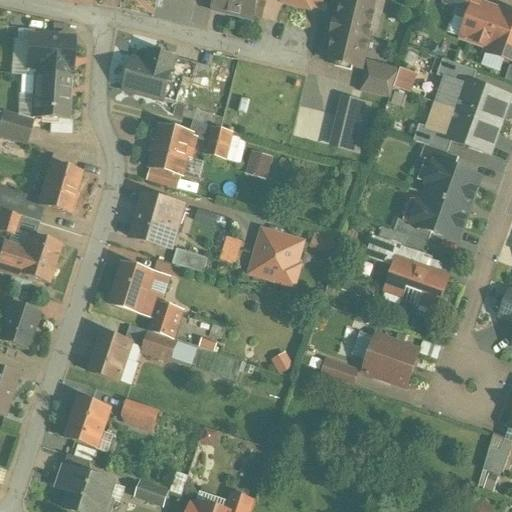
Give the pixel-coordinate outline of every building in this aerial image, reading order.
[(213,0),(211,11),(254,21),(258,0),(213,0)] [(283,0),(283,2),(309,8),(311,0),(283,0)] [(311,0),(309,8),(322,11),(324,0),(311,0)] [(375,0),(342,0),(337,3),(341,10),(338,19),(337,19),(332,39),(333,39),(328,62),(361,70),(371,29),(377,31),(382,6),(374,4),(375,0)] [(480,0),(446,0),(445,3),(471,13),(475,4),(479,5),(480,0)] [(479,5),(475,4),(471,13),(462,39),(488,49),(486,54),(511,62),(511,14),(501,11),(501,13),(479,5)] [(57,41),(53,36),(44,36),(40,40),(29,39),(27,67),(38,67),(37,76),(68,78),(69,69),(70,70),(72,46),(68,41),(57,41)] [(147,64),(133,60),(124,91),(163,102),(176,105),(183,80),(182,80),(186,64),(150,53),(147,64)] [(476,73),(443,61),(437,77),(461,86),(463,82),(472,85),(476,73)] [(198,67),(186,64),(182,80),(183,80),(194,83),(198,67)] [(399,73),(367,65),(361,92),(379,97),(390,100),(399,73)] [(37,76),(36,76),(33,119),(51,121),(69,122),(69,121),(70,101),(68,101),(69,78),(37,76)] [(472,85),(463,82),(461,86),(461,89),(453,111),(499,127),(509,99),(472,85)] [(361,92),(354,91),(351,105),(376,111),(379,97),(361,92)] [(303,92),(297,116),(270,109),(265,129),(292,135),(292,136),(306,140),(310,141),(311,140),(330,145),(334,126),(331,125),(334,112),(340,113),(343,101),(303,92)] [(255,103),(249,125),(265,129),(270,109),(270,106),(255,103)] [(499,127),(453,111),(444,135),(443,139),(452,142),(489,155),(499,127)] [(17,118),(3,113),(0,122),(0,136),(7,139),(11,125),(14,126),(17,118)] [(33,123),(17,118),(14,126),(11,125),(7,139),(26,145),(33,123)] [(69,122),(51,121),(50,134),(71,136),(72,121),(69,121),(69,122)] [(444,135),(419,126),(413,142),(424,146),(447,154),(452,142),(443,139),(444,135)] [(192,136),(160,128),(150,169),(182,177),(192,136)] [(243,137),(213,129),(206,156),(236,164),(243,137)] [(447,154),(424,146),(420,159),(433,164),(434,162),(454,170),(458,158),(447,154)] [(253,153),(248,175),(269,180),(273,157),(253,153)] [(438,164),(434,162),(433,164),(425,186),(429,187),(426,196),(468,211),(471,202),(472,202),(481,179),(454,170),(438,164)] [(81,173),(50,165),(38,207),(43,209),(71,216),(76,201),(73,200),(81,173)] [(26,197),(0,188),(0,211),(39,224),(43,209),(38,207),(25,203),(26,197)] [(468,211),(426,196),(423,204),(419,203),(411,225),(411,226),(432,234),(458,243),(466,220),(465,219),(468,211)] [(176,206),(143,197),(131,239),(164,248),(176,206)] [(232,209),(198,199),(191,226),(224,236),(232,209)] [(39,224),(0,211),(0,232),(13,236),(29,237),(34,238),(39,224)] [(432,234),(411,226),(411,225),(398,220),(394,233),(408,238),(428,245),(432,234)] [(394,233),(382,229),(372,256),(398,265),(398,264),(393,263),(399,248),(403,250),(408,238),(394,233)] [(302,244),(267,234),(267,235),(267,234),(265,233),(259,253),(256,252),(250,275),(293,288),(298,273),(298,267),(292,265),(294,257),(298,259),(302,244)] [(34,238),(29,237),(22,259),(1,252),(0,256),(0,272),(18,278),(19,276),(48,285),(60,246),(34,238)] [(236,268),(243,244),(227,239),(219,262),(236,268)] [(403,250),(399,248),(393,263),(398,264),(427,275),(432,260),(403,250)] [(208,260),(177,250),(173,265),(203,275),(208,260)] [(427,275),(398,264),(398,265),(389,289),(405,295),(402,303),(418,308),(421,301),(436,306),(445,281),(427,275)] [(153,276),(123,266),(111,305),(141,315),(141,314),(155,318),(159,306),(160,306),(161,302),(147,297),(153,276)] [(511,290),(500,318),(511,322),(511,290)] [(8,303),(0,327),(0,343),(26,352),(38,314),(8,303)] [(160,306),(159,306),(155,318),(150,332),(173,340),(182,313),(160,306)] [(150,333),(130,327),(125,342),(132,344),(128,355),(138,358),(143,356),(143,354),(149,335),(150,333)] [(125,342),(101,334),(88,373),(119,383),(128,355),(132,344),(125,342)] [(176,344),(149,335),(143,354),(169,363),(176,344)] [(400,348),(375,339),(363,374),(406,389),(420,352),(401,346),(400,348)] [(197,351),(176,344),(169,363),(191,370),(197,351)] [(358,373),(327,362),(321,377),(353,388),(358,373)] [(17,377),(0,370),(0,417),(3,418),(17,377)] [(110,410),(80,399),(66,440),(96,450),(110,410)] [(124,400),(116,421),(150,433),(158,412),(124,400)] [(90,464),(68,457),(64,468),(87,475),(90,464)] [(87,475),(64,468),(57,490),(69,494),(64,510),(70,511),(110,511),(113,502),(103,499),(108,483),(87,475)] [(178,497),(148,487),(144,499),(173,510),(178,497)] [(252,511),(255,503),(233,496),(227,511),(252,511)]
